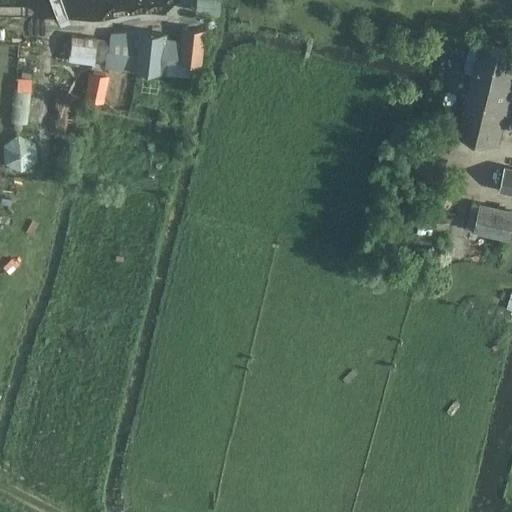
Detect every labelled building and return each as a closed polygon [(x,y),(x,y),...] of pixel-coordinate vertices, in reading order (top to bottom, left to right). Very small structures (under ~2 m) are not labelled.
[(200,64),(204,29),(181,27),(178,62),(200,64)] [(137,30),(133,71),(157,73),(162,33),(137,30)] [(74,31),(69,56),(95,61),(100,36),(74,31)] [(511,88),(509,87),(511,75),(511,50),(481,43),(458,134),(498,145),(511,90),(511,88)] [(105,97),(109,71),(90,69),(87,95),(105,97)] [(15,86),(13,119),(29,120),(31,87),(15,86)] [(17,129),(2,157),(26,170),(41,142),(17,129)] [(418,171),(435,173),(438,147),(421,145),(418,171)] [(499,191),(511,193),(511,168),(504,167),(499,191)] [(511,228),(511,211),(472,203),(465,230),(509,240),(511,228)]
